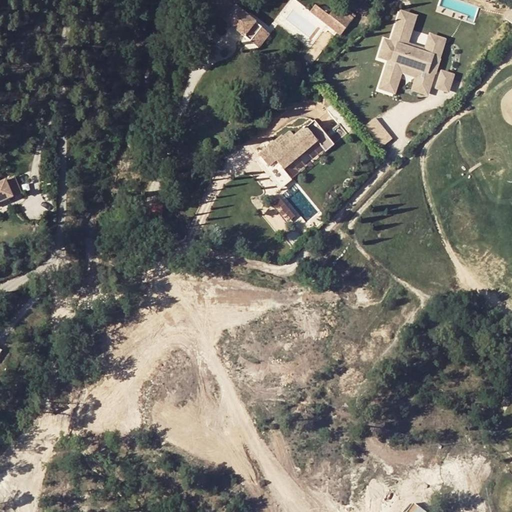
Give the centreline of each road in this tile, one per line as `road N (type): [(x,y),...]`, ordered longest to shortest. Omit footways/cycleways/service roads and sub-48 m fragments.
road 1 (track): [(297,511),(246,431),(183,297),(152,275)]
road 2 (unclassified): [(75,0),(50,259)]
road 3 (track): [(63,308),(37,424),(33,511)]
